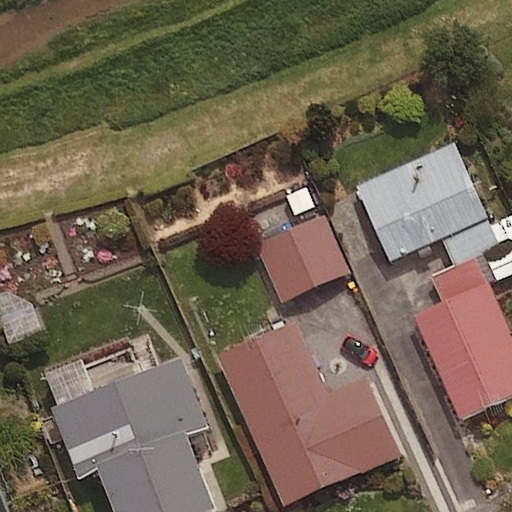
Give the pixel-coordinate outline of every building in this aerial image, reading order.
[(484,217),(451,143),(353,187),(387,261),(484,217)] [(352,275),(327,220),(262,250),(288,305),(352,275)] [(511,391),(511,346),(471,256),(428,276),(440,301),(408,316),(454,418),(511,391)] [(32,291),(0,301),(0,303),(15,355),(48,345),(32,291)] [(324,393),(292,322),(214,357),(281,507),(396,456),(361,377),(324,393)] [(174,359),(44,408),(71,477),(90,469),(106,511),(194,511),(206,508),(178,435),(200,426),(174,359)] [(0,511),(15,511),(0,471),(0,511)]
